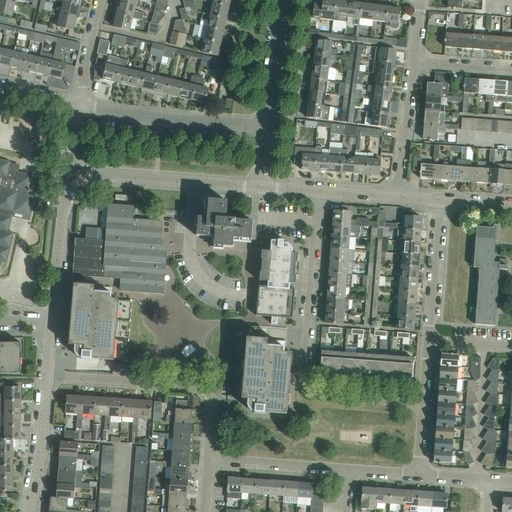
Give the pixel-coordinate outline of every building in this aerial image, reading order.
[(0,0),(0,13),(12,16),(15,4),(0,0)] [(162,11),(169,3),(164,0),(157,0),(155,10),(162,11)] [(194,0),(182,0),(185,8),(191,6),(196,5),(194,0)] [(334,20),(337,1),(332,0),(322,0),(322,4),(314,3),(313,18),(320,19),(320,18),(334,20)] [(462,9),(462,0),(448,0),(448,8),(453,9),(455,10),(455,9),(462,9)] [(347,22),(347,17),(349,2),(337,1),(334,20),(347,22)] [(77,19),(80,6),(63,2),(60,15),(77,19)] [(134,11),(135,6),(119,2),(117,14),(132,18),(142,20),(144,14),(134,11)] [(227,18),(229,6),(213,2),(210,15),(227,18)] [(360,19),(362,4),(349,2),(347,17),(354,18),(354,24),(359,25),(360,19)] [(373,21),(375,5),(362,4),(360,19),(373,21)] [(386,22),(388,7),(375,5),(373,21),(386,22)] [(192,11),(191,6),(185,8),(179,10),(182,20),(188,19),(187,12),(192,11)] [(399,24),(401,9),(388,7),(386,22),(391,23),(390,26),(392,28),(396,29),(398,27),(399,24)] [(159,24),(166,15),(162,11),(155,10),(152,23),(159,24)] [(227,18),(210,15),(203,13),(201,25),(224,31),(227,18)] [(129,31),(132,18),(117,14),(114,27),(129,31)] [(74,31),(77,19),(60,15),(57,27),(74,31)] [(503,18),(495,17),(494,30),(502,30),(503,18)] [(188,19),(182,20),(176,21),(174,31),(180,32),(180,33),(185,32),(183,25),(189,23),(188,19)] [(31,29),(33,23),(21,20),(20,26),(31,29)] [(155,37),(163,28),(159,24),(152,23),(151,23),(148,35),(155,37)] [(48,27),(36,24),(34,30),(46,33),(48,27)] [(221,43),(224,31),(201,25),(198,38),(205,39),(221,43)] [(30,41),(32,32),(19,29),(18,34),(27,36),(26,40),(30,41)] [(186,34),(185,32),(180,33),(180,32),(174,31),(170,45),(184,48),(187,36),(185,36),(186,34)] [(43,40),(45,35),(32,32),(30,41),(43,44),(43,40)] [(459,48),(460,34),(446,33),(445,40),(444,40),(444,42),(445,42),(445,47),(459,48)] [(473,50),(474,35),(460,34),(459,48),(473,50)] [(125,46),(127,38),(114,35),(112,45),(124,48),(125,46)] [(487,51),(488,36),(474,35),(473,50),(487,51)] [(501,52),(502,37),(488,36),(487,51),(501,52)] [(511,52),(511,38),(502,37),(501,52),(511,52)] [(59,63),(61,55),(63,47),(79,51),(81,44),(58,38),(57,43),(56,46),(54,56),(53,56),(49,76),(62,79),(65,64),(59,63)] [(137,48),(139,40),(127,38),(125,46),(137,48)] [(396,47),(397,39),(384,38),(384,41),(383,45),(396,47)] [(218,56),(221,43),(205,39),(202,52),(218,56)] [(150,54),(152,44),(139,40),(137,48),(137,51),(150,54)] [(331,55),(332,42),(317,40),(315,53),(331,55)] [(162,57),(164,46),(152,44),(150,54),(150,55),(162,58),(162,57)] [(367,46),(358,45),(357,58),(361,59),(361,55),(365,55),(367,46)] [(176,54),(178,50),(164,46),(162,57),(175,60),(176,54)] [(24,70),(27,55),(28,50),(15,47),(14,52),(11,67),(24,70)] [(395,63),(396,50),(381,48),(380,61),(395,63)] [(0,64),(11,67),(14,52),(2,49),(0,55),(0,64)] [(49,76),(53,56),(41,53),(39,58),(36,73),(49,76)] [(329,68),(330,60),(336,61),(336,55),(331,55),(315,53),(314,66),(329,68)] [(36,73),(39,58),(27,55),(24,70),(36,73)] [(218,59),(202,55),(201,60),(200,66),(210,68),(209,69),(215,71),(218,59)] [(116,83),(120,68),(122,59),(109,56),(103,80),(116,83)] [(352,71),(354,58),(349,57),(349,61),(346,60),(345,70),(347,70),(352,71)] [(129,86),(132,71),(126,69),(128,61),(122,59),(120,68),(116,83),(129,86)] [(393,76),(395,63),(380,61),(375,60),(373,73),(378,74),(393,76)] [(154,95),(158,77),(151,75),(153,67),(147,66),(145,74),(141,89),(142,89),(141,92),(154,95)] [(328,81),(329,68),(314,66),(312,79),(328,81)] [(94,70),(94,77),(100,79),(102,72),(94,70)] [(141,89),(145,74),(132,71),(129,86),(141,89)] [(362,72),(359,71),(355,71),(353,84),(357,84),(361,85),(362,72)] [(454,97),(448,97),(450,73),(435,72),(434,82),(433,82),(433,83),(427,83),(426,97),(447,99),(447,102),(454,102),(454,97)] [(391,89),(393,76),(378,74),(376,87),(391,89)] [(167,95),(170,80),(158,77),(154,95),(166,98),(167,95)] [(192,100),(195,86),(197,78),(192,77),(190,84),(183,83),(179,98),(192,100)] [(205,104),(209,89),(202,87),(204,79),(197,77),(197,78),(195,86),(192,100),(205,104)] [(326,94),(328,81),(312,79),(310,92),(326,94)] [(467,113),(468,93),(478,94),(479,80),(465,79),(464,84),(463,84),(463,86),(464,86),(462,113),(467,113)] [(179,98),(183,83),(170,80),(167,95),(179,98)] [(491,101),(493,81),(479,80),(478,94),(486,95),(485,102),(489,102),(489,101),(491,101)] [(505,103),(507,82),(493,81),(491,101),(489,101),(489,102),(488,108),(493,109),(494,103),(505,103)] [(390,102),(391,89),(376,87),(368,86),(368,91),(376,92),(375,100),(390,102)] [(324,106),(326,94),(310,92),(309,104),(324,106)] [(447,106),(447,102),(447,99),(426,97),(425,111),(440,112),(440,105),(447,106)] [(388,115),(390,102),(375,100),(373,113),(388,115)] [(330,107),(324,106),(309,104),(307,118),(329,121),(330,107)] [(445,113),(440,112),(425,111),(424,125),(444,127),(444,129),(445,130),(450,130),(451,125),(444,125),(445,113)] [(390,122),(389,119),(387,119),(388,115),(373,113),(366,112),(366,118),(372,119),(371,126),(389,128),(390,122)] [(344,130),(344,126),(332,124),(331,128),(331,133),(343,135),(344,130)] [(445,134),(445,130),(444,129),(444,127),(424,125),(423,139),(428,140),(428,141),(430,141),(430,140),(438,140),(439,134),(445,134)] [(362,132),(370,133),(370,129),(358,127),(357,131),(356,150),(361,151),(362,132)] [(315,171),(316,155),(317,149),(295,147),(294,163),(302,163),(301,170),(315,171)] [(328,172),(329,156),(322,156),(323,149),(317,149),(316,155),(315,171),(328,172)] [(341,173),(343,150),(330,149),(329,156),(328,172),(341,173)] [(353,174),(355,158),(347,158),(348,150),(343,150),(341,173),(353,174)] [(380,176),(381,160),(373,160),(374,154),(368,153),(368,159),(367,175),(380,176)] [(462,182),(463,168),(464,161),(466,161),(467,154),(462,154),(461,160),(457,160),(457,167),(449,166),(448,181),(462,182)] [(490,184),(492,170),(492,163),(495,163),(495,156),(490,156),(490,164),(478,163),(477,169),(476,183),(490,184)] [(367,175),(368,159),(355,158),(353,174),(367,175)] [(434,180),(435,165),(422,164),(422,158),(414,158),(413,171),(420,172),(419,173),(420,173),(420,179),(434,180)] [(0,270),(2,263),(7,264),(14,233),(9,232),(12,217),(30,221),(31,216),(36,196),(30,195),(28,194),(29,191),(30,191),(30,190),(33,176),(27,174),(18,172),(17,174),(13,173),(15,164),(11,163),(11,162),(2,160),(0,159),(0,270)] [(448,181),(449,166),(438,166),(439,159),(436,159),(436,160),(435,165),(434,180),(448,181)] [(476,183),(477,169),(470,168),(471,161),(466,161),(464,161),(463,168),(462,182),(476,183)] [(504,185),(505,171),(506,165),(495,164),(495,163),(492,163),(492,170),(490,184),(504,185)] [(251,240),(253,221),(226,219),(227,201),(208,200),(207,218),(198,217),(196,236),(214,237),(214,246),(233,248),(233,239),(251,240)] [(158,257),(159,246),(160,246),(162,221),(133,219),(132,219),(133,207),(110,205),(108,229),(107,241),(104,278),(122,279),(121,291),(162,294),(165,258),(158,257)] [(370,219),(357,218),(357,220),(350,220),(351,213),(356,213),(356,207),(342,206),(341,212),(334,211),(333,224),(360,226),(369,227),(370,219)] [(421,230),(422,218),(414,217),(415,211),(403,210),(402,216),(405,217),(404,224),(397,223),(397,224),(384,223),(384,228),(397,229),(404,229),(421,230)] [(360,233),(360,226),(333,224),(332,236),(349,237),(349,232),(360,233)] [(495,326),(499,270),(507,270),(508,260),(500,259),(499,263),(494,263),(496,225),(494,225),(493,228),(477,227),(474,268),(480,268),(475,325),(495,326)] [(104,278),(107,241),(108,229),(92,228),(91,240),(77,239),(74,276),(104,278)] [(420,243),(421,230),(404,229),(403,242),(420,243)] [(348,250),(349,237),(332,236),(331,249),(348,250)] [(297,263),(298,254),(292,253),(293,250),(292,248),(291,246),(290,245),(288,244),(287,243),(284,243),(284,240),(277,240),(277,241),(271,240),(270,251),(262,251),(261,260),(262,260),(261,272),(260,272),(259,281),(261,281),(260,286),(259,286),(258,295),(259,295),(258,307),(257,307),(256,316),(271,317),(271,324),(277,325),(278,318),(293,319),(293,310),(292,310),(293,298),(294,298),(295,289),(289,288),(290,283),(295,284),(296,275),(295,274),(296,263),(297,263)] [(420,255),(420,243),(403,242),(402,254),(420,255)] [(347,262),(348,250),(331,249),(330,261),(347,262)] [(386,253),(382,252),(377,252),(376,264),(381,265),(385,265),(386,253)] [(419,267),(420,255),(402,254),(401,266),(419,267)] [(353,263),(347,262),(330,261),(329,273),(352,275),(353,263)] [(418,280),(419,267),(401,266),(401,278),(418,280)] [(351,287),(352,275),(329,273),(328,286),(345,287),(351,287)] [(386,277),(380,277),(375,277),(374,289),(379,289),(379,286),(385,287),(386,277)] [(417,292),(418,280),(401,278),(400,291),(417,292)] [(127,362),(132,300),(111,299),(112,293),(94,291),(95,286),(74,284),(69,345),(75,345),(74,350),(74,352),(75,354),(77,356),(78,357),(80,358),(81,358),(81,359),(91,360),(91,359),(127,362)] [(344,299),(345,287),(328,286),(327,298),(344,299)] [(416,305),(417,292),(400,291),(399,303),(416,305)] [(350,300),(344,299),(327,298),(326,310),(343,312),(349,312),(350,300)] [(415,317),(416,305),(399,303),(398,316),(415,317)] [(342,324),(343,314),(343,312),(326,310),(325,323),(342,324)] [(414,330),(415,317),(398,316),(397,328),(414,330)] [(287,414),(292,353),(284,353),(285,347),(267,345),(268,340),(259,339),(261,326),(236,324),(234,324),(234,326),(228,398),(247,399),(247,405),(247,407),(248,408),(249,410),(251,411),(253,412),(254,412),(254,413),(264,414),(264,413),(287,414)] [(0,373),(21,374),(21,343),(0,342),(0,373)] [(332,371),(333,352),(322,351),(320,370),(332,371)] [(343,372),(345,353),(333,352),(332,371),(343,372)] [(355,373),(356,354),(345,353),(343,372),(355,373)] [(366,374),(368,355),(356,354),(355,373),(366,374)] [(457,368),(458,355),(453,355),(453,354),(450,354),(450,355),(442,354),(441,366),(457,368)] [(378,375),(379,356),(368,355),(366,374),(378,375)] [(389,375),(390,356),(379,356),(378,375),(389,375)] [(400,376),(402,357),(390,356),(389,375),(400,376)] [(480,369),(481,357),(472,356),(471,368),(480,369)] [(413,358),(402,357),(400,376),(412,377),(413,358)] [(499,371),(500,359),(493,358),(487,367),(492,370),(493,370),(499,371)] [(456,380),(457,368),(441,366),(440,378),(456,380)] [(480,369),(471,368),(470,368),(470,371),(474,381),(480,379),(480,369)] [(498,383),(499,371),(493,370),(492,370),(487,379),(491,382),(498,383)] [(456,392),(456,380),(440,378),(439,390),(456,392)] [(479,391),(474,381),(468,380),(467,392),(474,393),(479,391)] [(497,395),(498,383),(491,382),(486,391),(491,394),(497,395)] [(0,400),(21,401),(21,388),(5,388),(5,394),(0,394),(0,400)] [(455,403),(456,392),(439,390),(438,402),(455,403)] [(478,403),(474,393),(467,392),(466,404),(473,405),(478,403)] [(499,395),(497,395),(491,394),(485,403),(490,406),(496,407),(498,407),(499,395)] [(80,414),(82,397),(67,396),(66,413),(76,414),(78,414),(77,421),(82,422),(83,414),(80,414)] [(94,415),(95,398),(82,397),(80,414),(83,414),(94,415)] [(108,416),(109,399),(95,398),(94,415),(105,416),(105,423),(110,424),(111,416),(108,416)] [(122,417),(123,400),(109,399),(108,416),(111,416),(122,417)] [(21,414),(21,401),(0,400),(0,414),(5,414),(21,414)] [(136,418),(137,401),(123,400),(122,417),(133,418),(133,425),(138,426),(139,418),(136,418)] [(150,419),(152,402),(137,401),(136,418),(139,418),(150,419)] [(161,422),(162,402),(155,402),(153,422),(161,422)] [(454,415),(455,403),(438,402),(438,414),(454,415)] [(477,415),(473,405),(466,404),(465,416),(472,417),(477,415)] [(495,418),(496,407),(490,406),(484,415),(489,418),(495,418)] [(192,425),(193,410),(188,410),(183,409),(176,409),(175,423),(192,425)] [(21,427),(21,414),(5,414),(5,427),(21,427)] [(453,427),(454,415),(438,414),(437,426),(453,427)] [(476,427),(472,417),(465,416),(465,428),(471,429),(476,427)] [(494,430),(495,418),(489,418),(483,427),(488,430),(494,430)] [(191,439),(192,425),(175,423),(174,434),(167,434),(166,439),(173,440),(173,437),(191,439)] [(21,440),(21,427),(5,427),(0,426),(0,439),(13,440),(21,440)] [(452,439),(453,427),(437,426),(436,438),(452,439)] [(81,440),(82,429),(76,428),(76,431),(65,431),(64,439),(81,440)] [(475,439),(471,429),(465,428),(464,440),(470,441),(475,439)] [(496,443),(497,431),(494,430),(488,430),(482,439),(487,442),(496,443)] [(190,452),(191,439),(173,437),(173,440),(173,451),(190,452)] [(451,451),(452,439),(436,438),(435,450),(451,451)] [(0,452),(13,453),(13,440),(0,439),(0,452)] [(474,451),(470,441),(464,440),(463,452),(469,453),(474,451)] [(77,455),(78,443),(61,442),(60,456),(77,457),(77,455)] [(495,455),(496,443),(487,442),(481,451),(486,454),(493,455),(495,455)] [(450,464),(451,451),(435,450),(434,462),(439,463),(441,464),(441,463),(450,464)] [(189,467),(190,452),(173,451),(172,463),(164,462),(164,467),(171,468),(171,465),(189,467)] [(0,465),(13,466),(13,453),(0,452),(0,465)] [(92,456),(85,455),(84,460),(91,461),(92,461),(92,458),(99,458),(99,452),(92,452),(92,456)] [(473,462),(469,453),(463,452),(464,455),(468,465),(474,463),(473,462)] [(493,467),(493,455),(486,454),(480,463),(485,466),(493,467)] [(76,471),(77,460),(84,460),(85,455),(77,455),(77,457),(60,456),(59,470),(76,471)] [(0,478),(13,478),(13,466),(0,465),(0,478)] [(189,473),(189,467),(171,465),(171,468),(170,479),(188,481),(188,480),(191,480),(192,473),(189,473)] [(83,472),(76,471),(59,470),(58,484),(75,485),(75,483),(82,483),(83,472)] [(13,491),(13,478),(0,478),(0,491),(3,491),(13,491)] [(241,493),(242,479),(229,478),(227,498),(241,500),(241,493)] [(187,495),(188,481),(170,479),(170,486),(165,485),(164,490),(162,490),(162,495),(169,496),(169,493),(187,495)] [(255,501),(256,480),(242,479),(241,493),(248,493),(248,501),(255,501)] [(269,495),(270,481),(256,480),(255,501),(263,502),(263,495),(269,495)] [(283,496),(284,482),(270,481),(269,495),(283,496)] [(297,497),(298,483),(284,482),(283,496),(297,497)] [(74,499),(75,488),(82,488),(82,483),(75,483),(75,485),(58,484),(57,498),(68,499),(74,499)] [(312,498),(312,495),(313,484),(298,483),(297,497),(311,498),(312,498)] [(375,509),(377,489),(363,488),(361,508),(375,509)] [(389,504),(391,490),(377,489),(375,509),(376,510),(376,503),(389,504)] [(404,505),(405,491),(391,490),(389,504),(390,504),(390,511),(397,511),(397,504),(404,505)] [(417,506),(418,492),(405,491),(404,505),(411,505),(410,511),(417,511),(417,506)] [(432,507),(433,493),(418,492),(417,506),(432,507)] [(187,501),(187,495),(169,493),(169,496),(168,507),(186,509),(186,508),(189,508),(189,501),(187,501)] [(446,508),(447,494),(433,493),(432,507),(446,508)] [(58,511),(67,511),(67,510),(68,499),(57,498),(51,497),(50,511),(58,511)] [(511,511),(511,498),(503,498),(502,511),(511,511)] [(88,500),(87,509),(95,509),(96,501),(88,500)]
